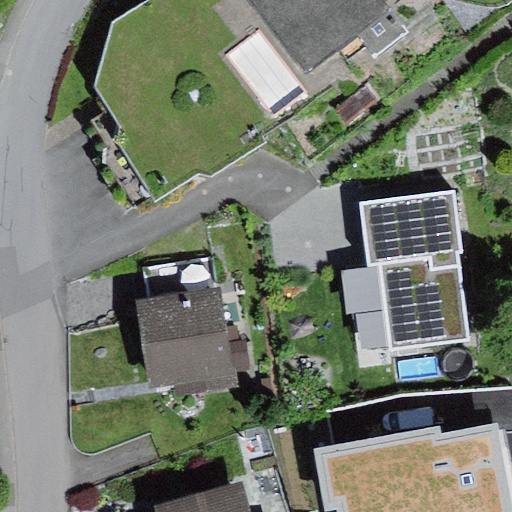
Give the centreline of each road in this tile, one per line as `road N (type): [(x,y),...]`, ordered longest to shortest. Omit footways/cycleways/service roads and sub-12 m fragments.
road 1 (residential): [(42,511),(29,193)]
road 2 (residential): [(29,193),(57,0)]
